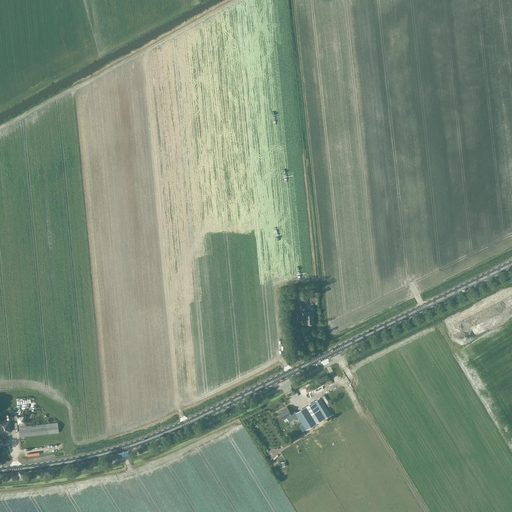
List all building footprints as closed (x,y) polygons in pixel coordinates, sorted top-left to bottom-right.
[(306,294),(304,294),(304,291),(296,291),(296,295),(297,307),(305,306),(305,304),(307,303),(306,294)] [(304,324),(314,323),(313,311),(305,312),(306,320),(304,320),(304,324)] [(317,424),(325,418),(331,415),(320,397),(314,401),(315,401),(306,406),(317,424)] [(306,430),(317,424),(306,406),(297,412),(296,411),(291,414),(287,407),(283,409),(284,410),(278,413),(283,420),(288,417),(291,421),(298,417),(306,430)] [(25,416),(17,417),(18,424),(19,424),(19,427),(20,437),(47,434),(59,432),(58,422),(46,424),(37,425),(25,426),(24,423),(26,423),(25,416)] [(8,432),(11,431),(10,419),(0,419),(0,436),(4,436),(4,433),(8,432)]
